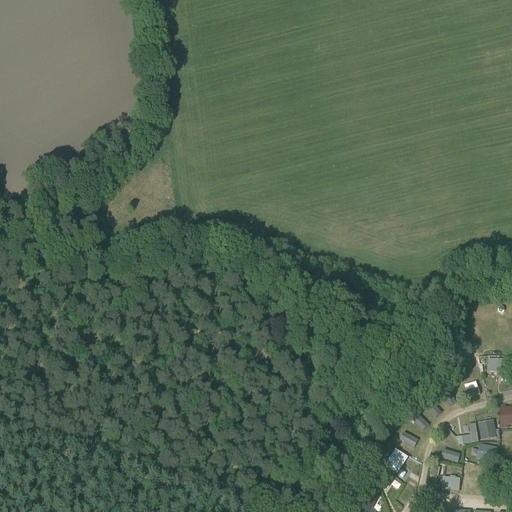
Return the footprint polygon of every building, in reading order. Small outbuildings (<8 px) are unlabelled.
[(511,374),(511,359),(491,359),(491,374),(511,374)] [(511,406),(503,407),(505,427),(511,426),(511,406)] [(498,421),(472,424),(473,436),(461,437),(462,444),(501,439),(498,421)] [(480,445),(479,459),(498,460),(499,447),(480,445)] [(404,471),(412,457),(399,450),(391,463),(404,471)] [(461,464),(464,455),(446,450),(443,459),(461,464)] [(462,468),(442,469),(442,478),(462,477),(462,468)] [(477,469),(476,486),(491,486),(491,469),(477,469)] [(445,492),(463,492),(463,479),(445,479),(445,492)]
